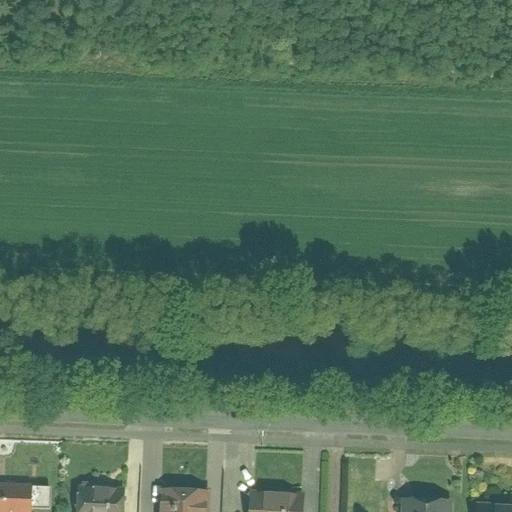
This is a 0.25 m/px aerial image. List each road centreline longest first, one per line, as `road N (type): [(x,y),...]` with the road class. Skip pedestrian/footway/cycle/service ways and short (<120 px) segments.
road 1 (tertiary): [(0,409),(511,430)]
road 2 (track): [(0,278),(511,298)]
